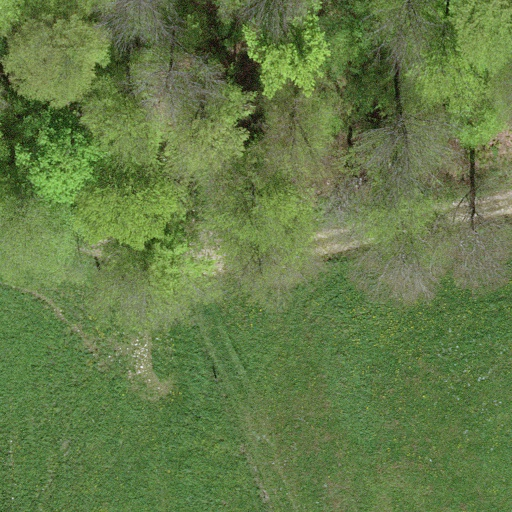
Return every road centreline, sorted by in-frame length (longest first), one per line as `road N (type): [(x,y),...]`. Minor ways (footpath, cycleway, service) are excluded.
road 1 (track): [(511,206),(215,251),(39,227),(0,210)]
road 2 (track): [(162,249),(191,105),(289,0)]
